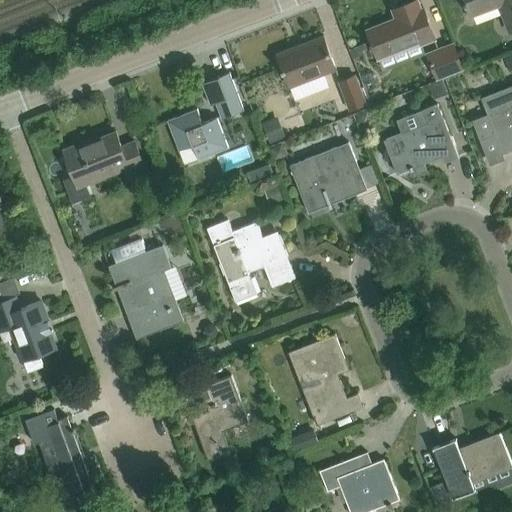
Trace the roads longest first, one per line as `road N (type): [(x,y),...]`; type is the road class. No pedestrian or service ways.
road 1 (residential): [(150,486),(10,103)]
road 2 (residential): [(511,309),(481,233),(450,218),(370,247),(356,270),(361,299),(398,392),(425,408)]
road 3 (residential): [(10,103),(284,0)]
